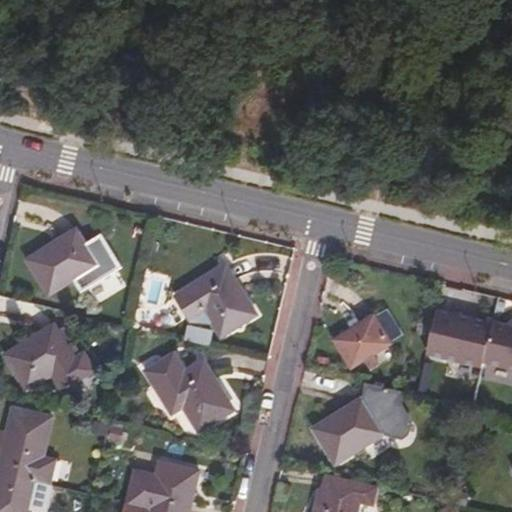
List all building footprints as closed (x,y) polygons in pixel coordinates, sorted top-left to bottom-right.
[(27,258),(50,297),(78,281),(85,292),(127,266),(106,231),(89,241),(80,226),(27,258)] [(209,310),(226,338),(266,314),(234,260),(173,295),(189,322),(209,310)] [(378,310),(334,338),(355,369),(368,361),(373,369),(392,357),(386,348),(408,333),(391,307),(380,314),(378,310)] [(487,364),(498,322),(442,307),(429,354),(486,369),(487,364)] [(1,353),(29,398),(65,376),(73,389),(104,369),(91,349),(83,354),(60,316),(1,353)] [(511,321),(498,318),(498,322),(487,364),(511,369),(511,321)] [(146,368),(176,416),(186,409),(203,435),(243,410),(209,355),(191,367),(179,348),(146,368)] [(368,381),(366,395),(313,428),(338,465),(390,434),(408,439),(414,434),(418,420),(408,403),(410,387),(368,381)] [(13,402),(0,458),(0,472),(41,482),(54,485),(55,480),(63,481),(67,463),(60,462),(60,459),(49,456),(59,413),(13,402)] [(129,498),(184,511),(194,511),(206,467),(159,456),(156,470),(137,465),(129,498)] [(47,511),(54,485),(41,482),(0,472),(0,511),(34,511),(35,510),(42,511),(47,511)] [(360,511),(364,500),(376,503),(380,485),(329,472),(325,489),(321,488),(314,511),(360,511)] [(184,511),(129,498),(124,511),(184,511)] [(471,511),(474,502),(462,499),(460,511),(465,511),(471,511)]
